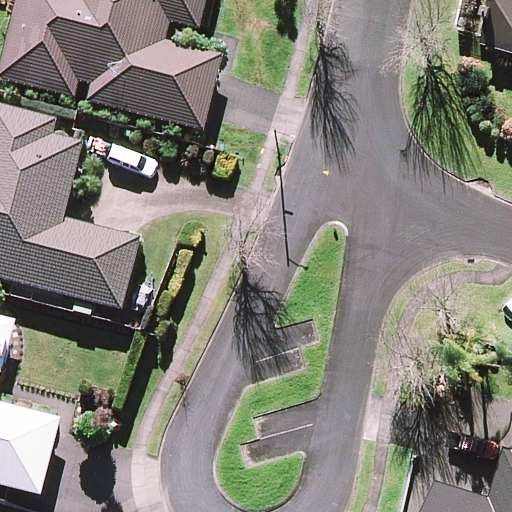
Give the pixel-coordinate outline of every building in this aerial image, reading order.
[(214,0),(24,0),(3,93),(210,140),(226,71),(166,57),(172,32),(205,39),(214,0)] [(511,0),(495,0),(482,46),(511,55),(511,0)] [(63,134),(0,117),(0,287),(127,322),(146,250),(69,230),(89,156),(59,148),(63,134)] [(0,493),(46,505),(65,430),(0,412),(0,407),(20,332),(0,327),(0,493)] [(511,511),(511,431),(492,500),(434,483),(425,511),(511,511)]
